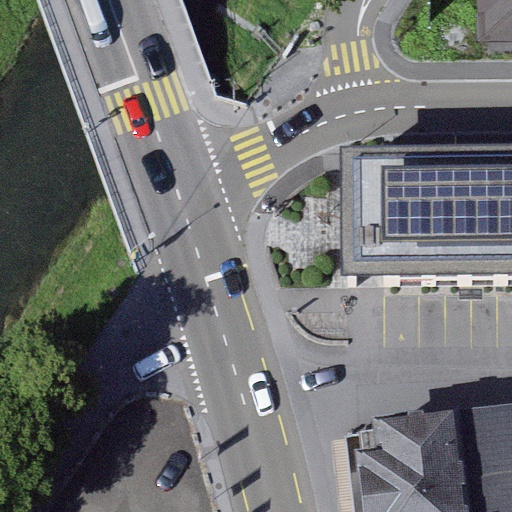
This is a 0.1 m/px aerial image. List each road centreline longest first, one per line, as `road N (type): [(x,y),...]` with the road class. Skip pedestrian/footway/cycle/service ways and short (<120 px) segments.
road 1 (residential): [(219,311),(159,340),(122,370),(25,511)]
road 2 (secondary): [(110,0),(182,203)]
road 3 (secondary): [(219,311),(274,511)]
road 4 (residential): [(360,111),(182,203)]
road 5 (residential): [(511,105),(360,111)]
